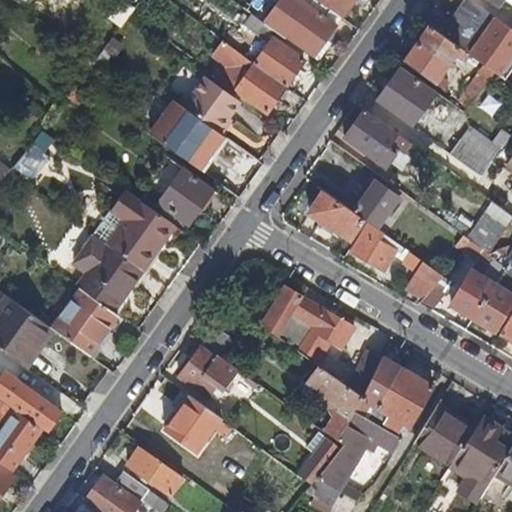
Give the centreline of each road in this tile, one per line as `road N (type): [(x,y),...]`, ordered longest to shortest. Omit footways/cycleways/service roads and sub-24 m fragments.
road 1 (residential): [(245,227),(40,511)]
road 2 (residential): [(511,390),(245,227)]
road 3 (residential): [(413,0),(245,227)]
